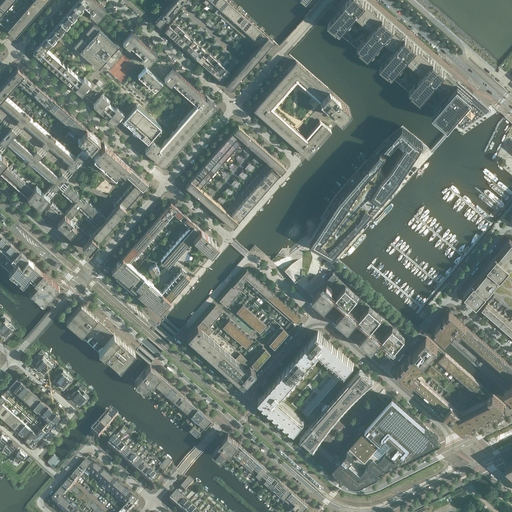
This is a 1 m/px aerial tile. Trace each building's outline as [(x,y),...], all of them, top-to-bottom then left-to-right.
[(0,22),(15,36),(46,0),(2,0),(0,3),(0,22)] [(59,33),(78,11),(84,5),(88,0),(76,0),(32,51),(38,56),(46,47),(59,33)] [(106,9),(95,0),(88,0),(84,5),(91,11),(90,13),(96,19),(106,9)] [(160,26),(182,2),(183,0),(173,0),(170,4),(161,14),(155,22),(160,26)] [(216,0),(210,7),(214,11),(223,0),(216,0)] [(223,0),(214,11),(218,14),(229,2),(227,0),(223,0)] [(457,82),(363,0),(347,0),(328,23),(340,33),(357,47),(369,57),(380,66),(392,76),(409,90),(421,100),(433,110),(449,92),(457,82)] [(218,14),(222,18),(233,5),(229,2),(218,14)] [(222,18),(226,21),(237,8),(233,5),(222,18)] [(226,21),(230,24),(241,12),(237,8),(226,21)] [(244,15),(241,12),(230,24),(233,28),(244,15)] [(248,19),(248,18),(244,15),(233,28),(237,31),(248,19)] [(252,22),(248,19),(237,31),(241,34),(252,22)] [(168,34),(177,24),(173,20),(164,30),(168,34)] [(241,34),(245,38),(256,25),(252,22),(241,34)] [(118,45),(99,29),(93,24),(93,23),(93,24),(74,45),(74,46),(99,68),(99,67),(106,59),(102,55),(106,50),(110,54),(111,54),(117,47),(118,46),(118,45)] [(172,37),(181,28),(177,24),(168,34),(172,37)] [(245,38),(249,41),(260,29),(256,25),(245,38)] [(177,41),(185,31),(181,28),(172,37),(177,41)] [(249,41),(253,45),(264,32),(260,29),(249,41)] [(157,54),(132,31),(132,32),(131,31),(129,34),(122,42),(123,42),(129,48),(131,46),(143,57),(141,58),(141,59),(148,64),(157,54)] [(181,45),(189,35),(185,31),(177,41),(181,45)] [(256,48),(267,35),(264,32),(253,45),(256,48)] [(185,48),(193,38),(189,35),(181,45),(185,48)] [(225,83),(230,88),(273,40),(267,35),(256,48),(225,83)] [(189,52),(197,42),(193,38),(185,48),(189,52)] [(193,55),(201,45),(197,42),(189,52),(193,55)] [(197,59),(205,49),(201,45),(193,55),(197,59)] [(82,80),(46,47),(38,56),(81,94),(82,94),(91,84),(90,83),(91,83),(84,77),(84,78),(84,77),(82,80)] [(201,62),(210,53),(205,49),(197,59),(201,62)] [(205,66),(214,56),(210,53),(201,62),(205,66)] [(254,65),(262,56),(260,55),(252,63),(254,65)] [(209,69),(218,60),(214,56),(205,66),(209,69)] [(213,73),(222,63),(218,60),(209,69),(213,73)] [(350,108),(295,60),(283,74),(292,82),(296,77),(331,107),(330,109),(340,119),(350,108)] [(217,77),(226,67),(222,63),(213,73),(217,77)] [(17,67),(0,87),(0,100),(5,95),(6,93),(10,89),(16,83),(18,81),(24,73),(17,67)] [(162,81),(145,67),(138,75),(154,90),(162,81)] [(230,71),(226,67),(217,77),(221,80),(230,71)] [(204,95),(173,68),(164,78),(171,84),(172,83),(196,104),(208,114),(216,105),(206,97),(204,96),(204,95)] [(18,81),(16,83),(20,86),(21,84),(28,77),(24,73),(18,81)] [(288,86),(292,82),(283,74),(253,108),(278,131),(291,141),(293,143),(307,156),(331,130),(322,122),(306,139),(301,134),(270,107),(270,106),(288,86)] [(28,77),(21,84),(25,87),(32,80),(28,77)] [(32,80),(25,87),(29,91),(36,83),(32,80)] [(473,96),(457,82),(449,92),(433,110),(448,123),(473,96)] [(36,83),(29,91),(33,94),(40,87),(36,83)] [(40,87),(33,94),(37,98),(44,90),(40,87)] [(44,90),(37,98),(41,101),(47,94),(44,90)] [(5,95),(0,100),(0,105),(1,106),(8,98),(6,96),(8,94),(6,93),(5,95)] [(47,94),(41,101),(45,105),(51,97),(47,94)] [(115,109),(107,102),(109,100),(109,99),(102,94),(93,104),(114,123),(114,122),(114,123),(124,112),(123,112),(124,112),(117,106),(117,107),(117,106),(115,109)] [(189,104),(179,95),(178,97),(188,106),(189,104)] [(8,98),(1,106),(4,109),(11,101),(10,99),(11,97),(10,96),(8,98)] [(51,97),(45,105),(49,108),(55,101),(51,97)] [(11,101),(4,109),(5,109),(8,112),(15,104),(13,102),(14,100),(13,99),(11,101)] [(55,101),(49,108),(53,111),(59,104),(55,101)] [(15,104),(8,112),(11,115),(18,107),(16,105),(18,103),(17,102),(15,104)] [(59,104),(53,111),(57,115),(63,107),(59,104)] [(161,125),(136,104),(135,104),(123,119),(122,119),(123,119),(141,136),(147,141),(148,141),(161,126),(161,125)] [(189,135),(208,114),(196,104),(177,125),(173,130),(160,145),(158,147),(170,157),(185,140),(189,135)] [(18,107),(11,115),(14,118),(22,110),(20,108),(21,106),(20,105),(18,107)] [(63,107),(57,115),(61,118),(67,111),(63,107)] [(22,110),(14,118),(15,118),(18,121),(25,112),(23,111),(25,109),(23,108),(22,110)] [(67,111),(61,118),(64,122),(71,114),(67,111)] [(18,121),(16,123),(21,127),(23,125),(30,117),(25,112),(18,121)] [(71,114),(64,122),(68,125),(75,118),(71,114)] [(30,117),(23,125),(26,128),(33,120),(32,118),(33,116),(32,115),(30,117)] [(33,120),(26,128),(27,128),(29,131),(37,123),(35,121),(36,119),(35,118),(33,120)] [(75,118),(68,125),(72,129),(79,121),(75,118)] [(169,127),(159,118),(158,120),(163,124),(168,128),(169,127)] [(37,123),(29,131),(30,131),(33,134),(40,126),(38,124),(40,122),(38,121),(37,123)] [(72,129),(70,131),(74,134),(76,132),(83,125),(79,121),(72,129)] [(40,126),(33,134),(36,137),(44,129),(42,127),(43,125),(42,124),(40,126)] [(83,125),(76,132),(80,135),(87,128),(83,125)] [(238,125),(185,185),(209,206),(212,208),(233,227),(286,167),(238,125)] [(298,259),(282,269),(294,280),(301,278),(302,268),(319,248),(330,256),(397,181),(422,143),(402,125),(383,141),(336,195),(322,217),(323,217),(308,240),(314,245),(299,261),(298,259)] [(44,129),(36,137),(37,137),(40,140),(47,132),(45,130),(46,128),(45,127),(44,129)] [(0,171),(32,200),(41,207),(67,177),(62,173),(58,176),(38,159),(42,155),(36,150),(33,154),(13,137),(17,133),(11,128),(0,140),(0,171)] [(68,165),(67,167),(72,172),(100,140),(87,128),(80,135),(77,138),(86,146),(76,157),(68,165)] [(47,132),(40,140),(43,143),(50,135),(48,133),(50,131),(49,130),(47,132)] [(43,143),(41,145),(47,150),(48,148),(48,147),(55,139),(50,135),(43,143)] [(55,139),(48,147),(48,148),(52,150),(59,142),(57,140),(58,138),(57,137),(55,139)] [(59,142),(52,150),(55,153),(62,145),(60,143),(62,141),(60,140),(59,142)] [(170,157),(158,147),(160,145),(153,140),(145,149),(151,155),(152,155),(154,156),(154,157),(163,165),(170,157)] [(89,250),(121,213),(148,182),(104,143),(93,156),(96,158),(95,160),(118,180),(124,173),(134,181),(113,204),(115,206),(105,217),(104,216),(104,215),(102,213),(101,214),(100,213),(100,212),(98,209),(97,210),(96,209),(96,208),(94,206),(93,207),(92,205),(90,202),(89,203),(87,202),(88,201),(85,199),(85,200),(78,194),(79,193),(76,191),(76,192),(74,190),(70,187),(71,186),(68,184),(62,191),(74,202),(64,213),(52,202),(44,211),(89,250)] [(62,145),(55,153),(58,156),(66,148),(64,146),(65,144),(64,143),(62,145)] [(66,148),(58,156),(62,159),(69,151),(67,149),(68,147),(67,146),(66,148)] [(69,151),(62,159),(65,162),(72,154),(70,152),(72,150),(71,149),(69,151)] [(72,154),(65,162),(68,165),(76,157),(74,155),(75,153),(74,152),(72,154)] [(168,266),(193,237),(211,252),(218,244),(210,237),(209,236),(208,237),(206,235),(207,234),(172,203),(171,202),(122,257),(130,263),(174,213),(189,227),(160,259),(168,266)] [(371,232),(367,229),(347,251),(351,255),(371,232)] [(42,270),(0,233),(0,250),(2,252),(15,264),(9,271),(23,283),(27,287),(42,270)] [(476,304),(511,263),(511,239),(509,237),(463,293),(476,304)] [(136,269),(130,263),(122,257),(121,259),(119,258),(115,263),(116,264),(111,270),(159,311),(170,299),(171,299),(172,296),(173,295),(174,296),(175,293),(176,291),(177,292),(178,289),(179,288),(180,289),(181,285),(183,284),(184,285),(185,282),(186,280),(187,281),(188,278),(189,277),(185,273),(186,272),(181,268),(161,291),(136,269)] [(160,270),(157,265),(156,264),(155,263),(154,264),(154,263),(149,266),(148,267),(149,268),(150,271),(151,273),(152,273),(152,274),(153,274),(160,270)] [(511,267),(491,292),(511,310),(511,267)] [(244,280),(251,272),(247,269),(246,268),(246,269),(245,269),(235,281),(240,285),(241,283),(244,280)] [(52,291),(54,289),(55,287),(57,284),(58,284),(57,284),(42,270),(27,287),(30,290),(40,299),(43,302),(43,301),(50,293),(52,291)] [(248,283),(254,275),(251,272),(244,280),(248,283)] [(405,335),(333,272),(320,287),(321,288),(313,297),(385,360),(398,345),(397,344),(405,335)] [(251,286),(258,279),(254,275),(248,283),(251,286)] [(255,290),(262,282),(258,279),(251,286),(255,290)] [(237,288),(238,286),(240,285),(235,281),(229,288),(237,295),(240,290),(237,288)] [(259,293),(266,285),(262,282),(255,290),(259,293)] [(263,296),(270,289),(266,285),(259,293),(263,296)] [(237,295),(229,288),(226,292),(233,298),(237,295)] [(267,300),(273,292),(270,289),(263,296),(267,300)] [(233,298),(226,292),(222,296),(230,302),(233,298)] [(271,303),(277,295),(273,292),(267,300),(271,303)] [(274,307),(281,299),(277,295),(271,303),(274,307)] [(230,302),(222,296),(220,299),(219,300),(227,306),(230,302)] [(278,310),(285,302),(281,299),(274,307),(278,310)] [(282,313),(289,306),(285,302),(278,310),(282,313)] [(486,312),(492,305),(488,302),(482,309),(486,312)] [(135,352),(81,304),(66,321),(120,369),(135,352)] [(223,311),(215,304),(214,305),(211,308),(219,315),(223,311)] [(240,315),(247,308),(243,304),(236,311),(237,312),(240,315)] [(489,316),(495,308),(492,305),(486,312),(489,316)] [(286,317),(293,309),(289,306),(282,313),(286,317)] [(219,315),(211,308),(208,312),(216,319),(219,315)] [(244,319),(251,311),(247,308),(240,315),(244,319)] [(493,319),(499,311),(495,308),(489,316),(493,319)] [(290,320),(297,312),(293,309),(286,317),(290,320)] [(248,322),(254,314),(251,311),(244,319),(248,322)] [(511,365),(449,311),(433,329),(434,330),(458,351),(504,392),(511,398),(511,365)] [(496,322),(503,315),(499,311),(493,319),(496,322)] [(216,319),(208,312),(205,316),(212,323),(216,319)] [(300,315),(297,312),(290,320),(285,327),(288,330),(289,331),(298,320),(300,318),(301,317),(300,315)] [(252,325),(258,318),(254,314),(248,322),(252,325)] [(500,325),(506,318),(503,315),(496,322),(500,325)] [(212,323),(205,316),(201,320),(209,326),(212,323)] [(255,329),(262,321),(258,318),(252,325),(255,329)] [(504,328),(510,321),(506,318),(500,325),(504,328)] [(0,333),(0,334),(10,323),(5,319),(2,322),(1,321),(0,322),(0,333)] [(226,330),(233,323),(230,320),(229,319),(222,327),(226,330)] [(235,358),(208,335),(213,329),(209,326),(201,320),(198,324),(187,336),(188,337),(226,370),(230,374),(231,375),(237,380),(242,384),(256,368),(249,361),(240,353),(235,358)] [(259,332),(266,324),(262,321),(255,329),(258,331),(259,332)] [(12,331),(15,327),(10,323),(0,334),(5,338),(8,335),(9,336),(12,332),(12,331)] [(230,334),(237,326),(233,323),(226,330),(230,334)] [(288,332),(280,325),(277,329),(284,336),(287,333),(288,332)] [(234,337),(241,329),(237,326),(230,334),(234,337)] [(240,353),(213,329),(208,335),(235,358),(240,353)] [(238,340),(245,333),(241,329),(234,337),(238,340)] [(284,336),(277,329),(273,333),(281,340),(284,336)] [(303,420),(277,398),(280,395),(282,393),(299,373),(317,353),(319,350),(325,354),(329,358),(345,372),(354,363),(338,349),(333,345),(318,331),(259,399),(263,403),(262,403),(265,405),(268,407),(268,408),(270,410),(271,410),(273,412),(276,415),(276,414),(279,416),(278,417),(281,419),(284,421),(283,422),(286,424),(286,423),(289,426),(291,428),(292,428),(295,430),(303,421),(303,420)] [(242,344),(248,336),(245,333),(238,340),(242,344)] [(281,340),(273,333),(270,337),(278,344),(281,340)] [(246,347),(252,340),(252,339),(248,336),(242,344),(246,347)] [(278,344),(270,337),(266,341),(274,348),(275,347),(278,344)] [(493,395),(438,347),(426,337),(414,351),(413,352),(413,353),(414,354),(412,356),(411,355),(408,358),(410,359),(406,363),(405,362),(397,371),(404,377),(408,380),(410,382),(412,384),(420,391),(422,393),(423,394),(424,395),(426,396),(427,397),(428,398),(430,400),(431,400),(432,402),(434,403),(435,404),(436,405),(438,407),(439,407),(440,409),(442,410),(443,411),(444,412),(448,415),(448,416),(454,420),(463,428),(470,425),(477,421),(484,418),(491,414),(501,409),(505,407),(506,407),(505,406),(493,395)] [(270,352),(262,346),(259,349),(267,356),(269,353),(270,352)] [(267,356),(259,349),(255,353),(263,360),(267,356)] [(263,360),(255,353),(252,357),(260,364),(263,360)] [(38,371),(48,360),(43,356),(43,355),(40,359),(39,358),(35,362),(36,363),(33,366),(34,366),(38,371)] [(260,364),(252,357),(249,361),(256,368),(257,367),(260,364)] [(51,368),(50,367),(53,364),(48,360),(38,371),(43,375),(47,371),(47,372),(51,368)] [(381,399),(378,396),(379,395),(384,389),(379,385),(377,383),(373,380),(370,377),(361,369),(354,363),(345,373),(303,421),(295,430),(302,437),(314,448),(333,464),(348,478),(349,478),(350,479),(351,479),(351,480),(352,480),(353,480),(354,481),(355,481),(356,481),(357,481),(358,481),(359,481),(359,480),(360,480),(361,480),(362,480),(362,479),(387,467),(441,440),(438,437),(392,396),(386,403),(381,399)] [(211,419),(189,399),(150,364),(149,365),(148,366),(134,382),(144,390),(147,386),(185,419),(185,418),(192,425),(188,429),(196,436),(204,427),(211,419)] [(58,384),(68,374),(63,369),(60,372),(59,372),(56,376),(53,380),(58,384)] [(69,382),(73,378),(72,378),(68,374),(58,384),(63,389),(66,386),(67,386),(70,382),(69,382)] [(14,389),(21,381),(17,377),(3,393),(7,397),(14,389)] [(17,393),(24,384),(21,381),(14,389),(17,393)] [(21,396),(28,388),(24,384),(17,393),(21,396)] [(75,402),(84,391),(79,387),(76,391),(75,390),(71,394),(72,395),(70,398),(75,402)] [(25,399),(32,391),(28,388),(21,396),(25,399)] [(29,403),(36,395),(32,391),(25,399),(29,403)] [(87,400),(86,399),(89,396),(84,391),(75,402),(79,406),(79,407),(83,403),(84,404),(87,400)] [(33,406),(40,398),(36,395),(29,403),(33,406)] [(37,410),(44,401),(40,398),(33,406),(37,410)] [(41,413),(48,405),(44,401),(37,410),(41,413)] [(44,417),(52,408),(48,405),(41,413),(44,417)] [(0,416),(2,418),(9,410),(5,406),(0,412),(0,416)] [(48,420),(55,411),(52,408),(44,417),(48,420)] [(111,424),(117,417),(118,416),(110,409),(103,417),(111,424)] [(6,421),(13,413),(9,410),(2,418),(6,421)] [(46,431),(60,415),(55,411),(48,420),(41,427),(46,431)] [(10,425),(17,416),(13,413),(6,421),(10,425)] [(14,428),(21,420),(17,416),(10,425),(14,428)] [(105,431),(111,424),(103,417),(97,424),(105,431)] [(18,432),(25,423),(21,420),(14,428),(18,432)] [(21,435),(29,427),(25,423),(18,432),(21,435)] [(98,439),(105,431),(97,424),(90,432),(98,439)] [(25,438),(33,430),(29,427),(21,435),(25,438)] [(33,445),(44,433),(40,429),(36,433),(29,442),(33,445)] [(36,433),(33,430),(25,438),(29,442),(36,433)] [(234,448),(239,443),(228,434),(220,442),(231,452),(235,448),(234,448)] [(111,450),(119,442),(114,438),(113,440),(112,440),(109,444),(107,447),(111,450)] [(8,445),(6,443),(2,448),(6,452),(7,452),(9,454),(17,445),(12,441),(8,445)] [(115,454),(123,446),(119,442),(111,450),(115,454)] [(227,453),(225,455),(290,511),(298,511),(296,509),(292,506),(288,502),(284,499),(280,495),(276,492),(271,488),(267,485),(263,481),(259,477),(255,474),(251,470),(247,467),(243,463),(239,460),(235,456),(231,453),(230,453),(231,452),(220,442),(218,445),(227,453)] [(235,456),(239,452),(243,447),(239,443),(234,448),(235,448),(231,452),(230,453),(231,453),(235,456)] [(227,453),(218,445),(213,451),(222,459),(225,455),(227,453)] [(119,458),(127,449),(123,446),(115,454),(119,458)] [(239,460),(243,455),(247,450),(243,447),(239,452),(235,456),(239,460)] [(123,461),(131,453),(127,449),(119,458),(123,461)] [(18,462),(25,453),(22,451),(20,450),(17,453),(14,451),(10,456),(10,457),(12,458),(13,459),(17,462),(18,462)] [(243,463),(251,454),(247,450),(243,455),(239,460),(243,463)] [(127,465),(135,456),(131,453),(123,461),(127,465)] [(247,467),(255,457),(251,454),(243,463),(247,467)] [(52,464),(57,458),(55,455),(49,461),(52,464)] [(132,468),(139,460),(135,456),(127,465),(132,468)] [(251,470),(259,461),(255,457),(247,467),(251,470)] [(87,469),(92,463),(88,460),(82,466),(87,469)] [(136,472),(143,464),(139,460),(132,468),(136,472)] [(163,474),(172,464),(167,460),(162,466),(160,464),(157,468),(162,473),(163,474)] [(255,474),(263,464),(259,461),(251,470),(255,474)] [(90,475),(97,467),(92,463),(87,469),(85,471),(86,471),(90,475)] [(140,475),(147,467),(143,464),(136,472),(140,475)] [(259,477),(268,468),(263,464),(255,474),(259,477)] [(85,471),(87,469),(82,466),(77,471),(82,476),(86,471),(85,471)] [(94,478),(101,471),(97,467),(90,475),(94,478)] [(144,479),(151,471),(147,467),(140,475),(144,479)] [(263,481),(272,472),(268,468),(259,477),(263,481)] [(81,477),(82,476),(77,471),(72,477),(77,482),(81,477)] [(98,482),(105,474),(101,471),(94,478),(93,479),(97,483),(98,482)] [(148,483),(155,474),(151,471),(144,479),(148,483)] [(267,485),(276,475),(272,472),(263,481),(267,485)] [(102,486),(109,478),(105,474),(98,482),(102,486)] [(152,486),(159,478),(155,474),(148,483),(152,486)] [(271,488),(280,479),(276,475),(267,485),(271,488)] [(73,486),(77,482),(72,477),(67,483),(72,487),(73,486)] [(106,489),(113,482),(109,478),(102,486),(106,489)] [(188,488),(193,483),(189,479),(188,479),(179,489),(180,490),(181,489),(186,494),(190,490),(188,488)] [(276,492),(284,482),(280,479),(271,488),(276,492)] [(110,493),(117,485),(113,482),(106,489),(110,493)] [(280,495),(283,491),(288,486),(284,482),(276,492),(280,495)] [(68,492),(72,487),(67,483),(62,489),(67,493),(68,492)] [(114,496),(121,489),(117,485),(110,493),(114,496)] [(284,499),(292,489),(288,486),(283,491),(280,495),(284,499)] [(65,496),(67,493),(62,489),(57,495),(61,499),(64,495),(65,496)] [(118,500),(125,492),(121,489),(114,496),(118,500)] [(288,502),(296,493),(292,489),(284,499),(288,502)] [(505,495),(499,489),(496,491),(503,497),(505,495)] [(122,503),(129,496),(125,492),(118,500),(122,503)] [(173,505),(180,497),(176,493),(169,501),(173,505)] [(292,506),(300,497),(296,493),(288,502),(292,506)] [(56,505),(61,499),(57,495),(51,501),(56,505)] [(61,509),(69,500),(65,496),(64,495),(61,499),(56,505),(61,509)] [(126,507),(128,505),(133,499),(129,496),(122,503),(126,507)] [(177,508),(185,500),(180,497),(173,505),(177,508)] [(296,509),(304,500),(300,497),(292,506),(296,509)] [(137,503),(133,499),(128,505),(132,509),(137,503)] [(64,511),(66,511),(74,504),(69,500),(61,509),(64,511)] [(181,511),(189,504),(185,500),(177,508),(181,511)] [(298,511),(301,511),(308,504),(304,500),(296,509),(298,511)]
